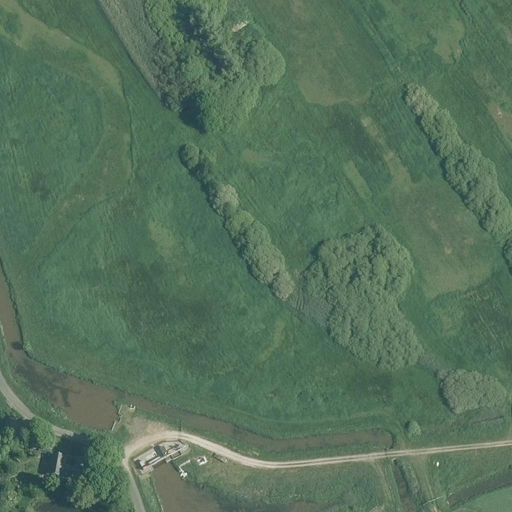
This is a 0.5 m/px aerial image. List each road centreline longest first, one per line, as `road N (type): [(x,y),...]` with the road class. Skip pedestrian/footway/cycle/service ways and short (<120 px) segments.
road 1 (track): [(114,460),(172,434),(274,466),(511,444)]
road 2 (unclassified): [(140,511),(114,460),(35,422),(0,382)]
